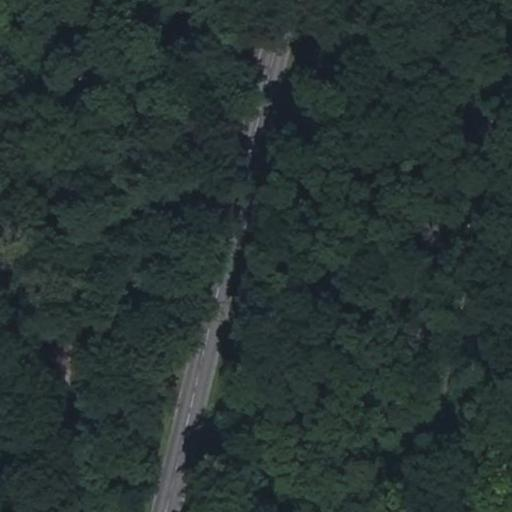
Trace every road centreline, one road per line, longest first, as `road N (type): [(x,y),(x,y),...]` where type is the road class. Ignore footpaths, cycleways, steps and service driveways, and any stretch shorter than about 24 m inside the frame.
road 1 (tertiary): [(287,0),(159,511)]
road 2 (track): [(79,511),(80,235),(134,0)]
